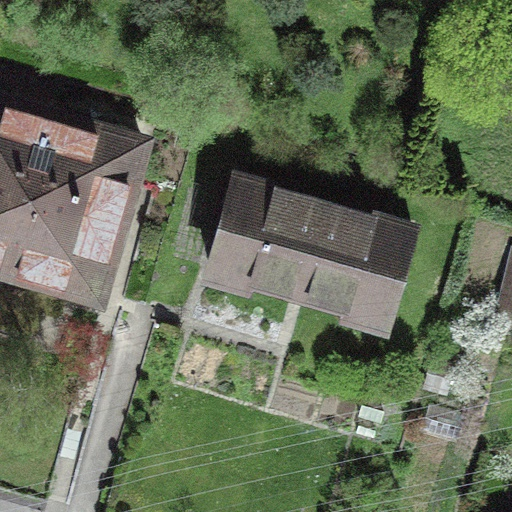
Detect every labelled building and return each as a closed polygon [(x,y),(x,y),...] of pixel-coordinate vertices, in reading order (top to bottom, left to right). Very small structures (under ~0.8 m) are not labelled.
[(0,268),(101,298),(152,129),(0,83),(0,268)] [(384,328),(415,215),(227,163),(196,277),(241,289),(244,279),(336,304),(333,314),(384,328)] [(511,307),(511,250),(498,304),(511,307)] [(71,396),(0,374),(0,486),(40,499),(71,396)] [(330,511),(119,457),(104,511),(330,511)]
